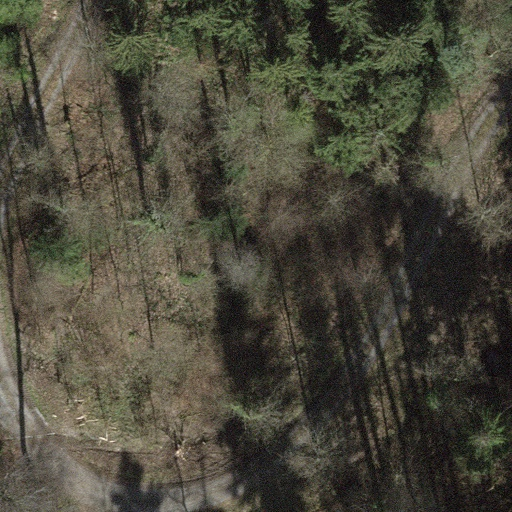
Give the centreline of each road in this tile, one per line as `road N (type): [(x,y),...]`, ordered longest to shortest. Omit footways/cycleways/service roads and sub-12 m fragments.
road 1 (track): [(511,106),(358,372),(254,479),(135,509),(49,462),(0,381)]
road 2 (track): [(0,199),(98,0)]
